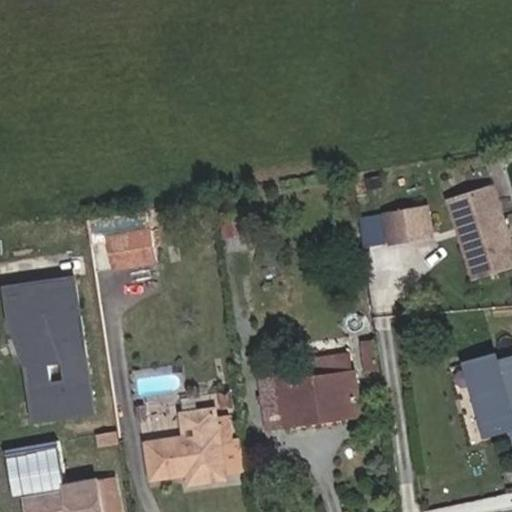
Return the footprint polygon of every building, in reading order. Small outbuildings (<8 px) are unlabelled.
[(486,192),(443,205),(450,229),(454,231),(457,240),(455,244),(468,286),(511,273),(486,192)] [(420,212),(381,219),(386,248),(426,241),(420,212)] [(251,216),(238,218),(242,242),(254,240),(251,216)] [(238,218),(217,222),(220,245),(242,242),(238,218)] [(151,232),(109,239),(114,272),(156,266),(151,232)] [(368,346),(357,348),(361,378),(372,377),(368,346)] [(301,364),(303,380),(303,385),(347,381),(346,358),(301,364)] [(491,359),(463,366),(482,439),(508,432),(511,448),(511,361),(493,366),(491,359)] [(303,385),(303,380),(275,384),(280,433),(317,428),(317,419),(352,415),(347,381),(303,385)] [(280,433),(275,384),(258,387),(263,435),(280,433)] [(232,395),(220,396),(221,414),(234,413),(232,395)] [(147,408),(136,409),(138,424),(149,423),(147,408)] [(352,424),(352,415),(317,419),(317,428),(352,424)] [(180,421),(182,443),(217,439),(218,447),(231,446),(228,423),(216,424),(215,417),(180,421)] [(218,447),(217,439),(182,443),(150,447),(154,482),(188,479),(190,487),(223,483),(218,447)] [(66,492),(24,499),(26,511),(101,511),(96,483),(66,489),(66,492)]
